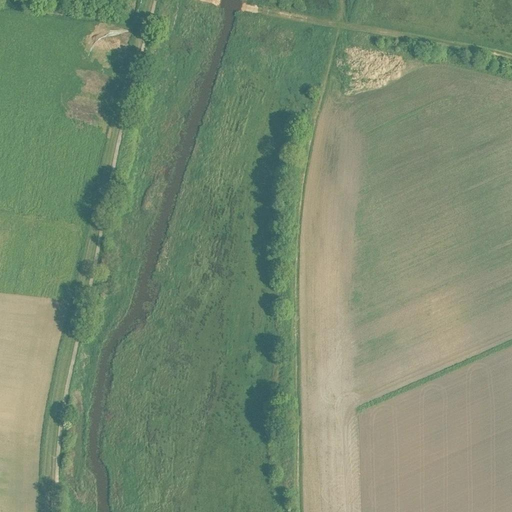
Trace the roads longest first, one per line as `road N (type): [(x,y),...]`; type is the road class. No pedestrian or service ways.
road 1 (track): [(511,59),(338,26)]
road 2 (track): [(338,26),(204,0)]
